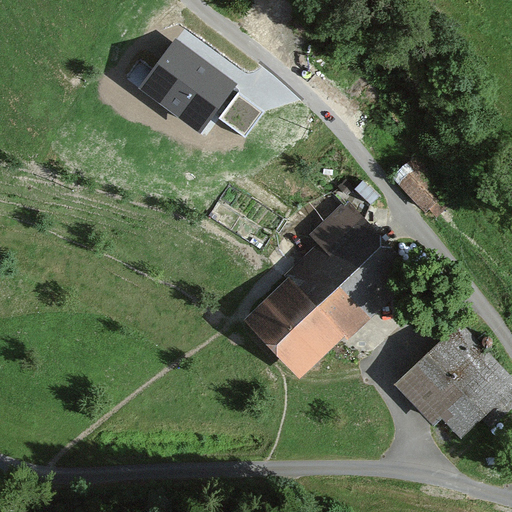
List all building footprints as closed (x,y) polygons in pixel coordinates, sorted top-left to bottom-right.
[(238,84),(176,38),(139,88),(201,134),(238,84)] [(265,111),(239,92),(219,118),(245,138),(265,111)] [(420,161),(404,176),(438,212),(454,197),(420,161)] [(420,274),(347,199),(308,237),(317,246),(288,274),(292,278),(243,325),(300,383),(346,339),(348,342),(420,274)] [(511,415),(511,374),(463,324),(396,388),(435,429),(445,419),(464,438),(484,418),(496,431),(511,415)]
